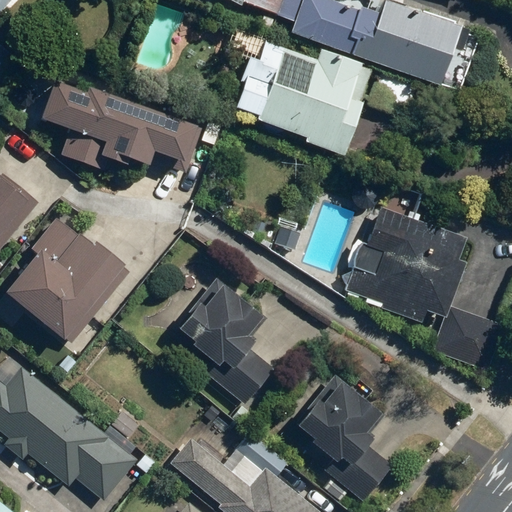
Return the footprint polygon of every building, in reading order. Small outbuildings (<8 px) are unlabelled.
[(0,0),(0,13),(11,0),(0,0)] [(254,0),(294,17),(300,0),(254,0)] [(460,43),(467,21),(404,0),(387,0),(383,13),(345,0),(301,0),(293,27),(447,80),(460,43)] [(364,98),(374,66),(363,62),(365,58),(326,45),(323,57),(268,38),(262,54),(254,51),(246,76),(250,78),(240,108),(312,133),(311,138),(351,152),(369,99),(364,98)] [(190,161),(202,125),(177,116),(178,111),(94,82),(92,87),(57,75),(45,111),(76,122),(66,154),(100,166),(105,152),(154,169),(160,150),(190,161)] [(24,219),(41,198),(0,165),(0,235),(17,214),(24,219)] [(351,292),(429,319),(433,307),(448,313),(476,235),(383,202),(351,292)] [(42,253),(13,287),(69,334),(132,259),(96,229),(89,238),(58,212),(31,244),(42,253)] [(255,347),(263,336),(253,329),(268,308),(220,272),(179,327),(227,363),(215,380),(247,404),(278,364),(255,347)] [(501,322),(454,306),(439,347),(487,364),(501,322)] [(5,442),(26,459),(32,451),(70,482),(77,473),(107,498),(142,456),(19,354),(0,376),(0,423),(12,434),(5,442)] [(328,470),(365,498),(393,462),(371,445),(380,434),(370,427),(385,408),(337,371),(298,421),(340,454),(328,470)] [(254,481),(196,432),(174,458),(236,511),(322,511),(324,510),(270,463),(254,481)] [(18,511),(0,496),(0,511),(18,511)] [(208,511),(193,499),(182,511),(177,511),(171,507),(166,511),(208,511)]
